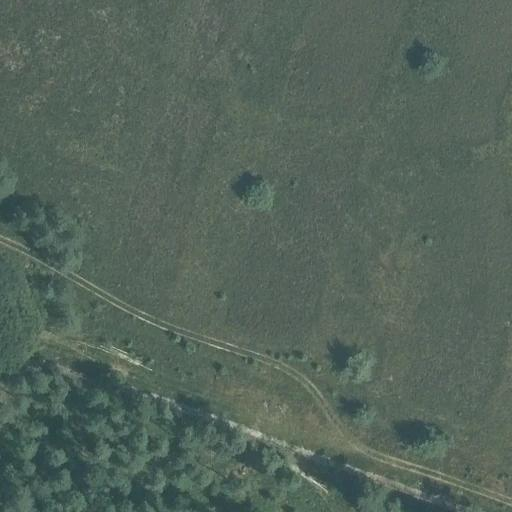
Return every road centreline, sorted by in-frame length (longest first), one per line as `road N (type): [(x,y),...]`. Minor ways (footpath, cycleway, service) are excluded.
road 1 (track): [(0,325),(510,511)]
road 2 (track): [(0,240),(187,332),(271,357),(321,393),(345,453)]
